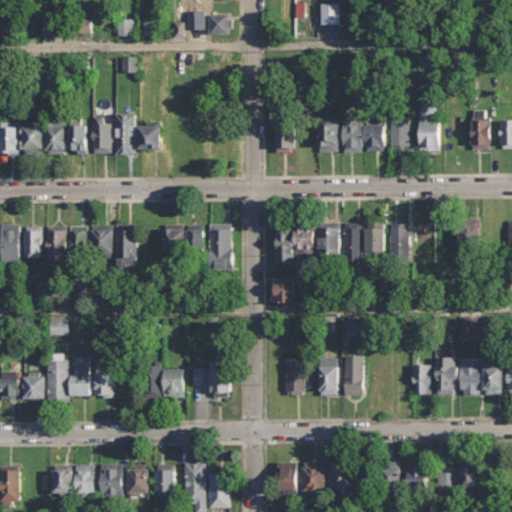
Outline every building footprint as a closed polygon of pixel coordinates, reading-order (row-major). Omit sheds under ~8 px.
[(322,3),(322,23),(341,23),(341,3),(322,3)] [(186,26),(186,7),(204,7),(204,26),(186,26)] [(234,13),(211,13),(211,33),(234,33),(234,13)] [(160,14),(144,14),(144,34),(160,34),(160,14)] [(117,33),(117,16),(129,16),(130,33),(117,33)] [(73,30),(73,17),(90,17),(90,30),(73,30)] [(44,31),(54,31),(54,19),(44,19),(44,31)] [(172,35),(172,20),(181,20),(182,34),(172,35)] [(124,70),(138,70),(138,56),(124,56),(124,70)] [(360,57),(349,57),(349,74),(361,73),(360,57)] [(421,150),(442,150),(442,120),(437,120),(437,100),(421,100),(421,150)] [(472,149),(494,149),(494,119),(483,119),(483,110),(472,110),(472,149)] [(117,112),(117,153),(137,153),(137,112),(117,112)] [(95,152),(113,152),(113,116),(95,116),(95,152)] [(411,145),(411,116),(392,116),(392,145),(411,145)] [(319,151),(341,151),(341,118),(319,118),(319,151)] [(511,148),(511,119),(501,119),(501,148),(511,148)] [(69,154),(69,120),(47,120),(47,154),(69,154)] [(163,148),(163,121),(141,121),(141,148),(163,148)] [(1,122),(1,153),(20,153),(20,122),(1,122)] [(45,122),(23,122),(23,153),(45,153),(45,122)] [(345,151),(387,151),(387,122),(345,122),(345,151)] [(89,124),(71,124),(71,153),(89,153),(89,124)] [(276,151),(296,151),(296,125),(276,125),(276,151)] [(460,250),(481,250),(481,219),(460,219),(460,250)] [(343,221),(321,221),(321,256),(343,256),(343,221)] [(364,221),(346,221),(346,263),(364,263),(364,221)] [(387,221),(368,221),(368,251),(387,251),(387,221)] [(212,268),(235,268),(235,222),(212,222),(212,268)] [(22,261),(22,223),(3,223),(3,261),(22,261)] [(115,223),(94,223),(94,254),(115,254),(115,223)] [(165,224),(165,250),(206,250),(206,223),(165,224)] [(90,224),(49,224),(49,260),(90,260),(90,224)] [(118,224),(118,266),(138,266),(138,224),(118,224)] [(278,261),(316,260),(316,224),(296,225),(296,226),(277,226),(278,261)] [(25,257),(45,257),(45,225),(25,225),(25,257)] [(391,251),(409,251),(409,225),(391,225),(391,251)] [(273,302),(297,302),(297,278),(273,278),(273,302)] [(460,333),(460,314),(476,315),(476,333),(460,333)] [(69,318),(51,318),(51,334),(69,334),(69,318)] [(363,318),(345,318),(345,335),(363,335),(363,318)] [(70,402),(70,352),(50,352),(50,402),(70,402)] [(345,354),(345,393),(366,393),(366,354),(345,354)] [(286,356),(287,389),(290,389),(290,394),(305,394),(304,390),(307,390),(306,355),(286,356)] [(458,393),(458,355),(437,355),(437,393),(458,393)] [(76,357),(76,375),(72,375),(73,395),(94,394),(93,374),(91,374),(90,356),(76,357)] [(321,357),(321,394),(341,394),(341,357),(321,357)] [(481,394),(481,357),(461,357),(461,394),(481,394)] [(505,393),(505,359),(484,359),(484,393),(505,393)] [(233,394),(233,361),(212,361),(212,394),(233,394)] [(163,397),(163,363),(146,363),(146,397),(163,397)] [(413,364),(414,383),(416,383),(416,393),(432,393),(432,364),(413,364)] [(165,397),(186,397),(186,367),(165,367),(165,397)] [(194,385),(210,385),(210,367),(194,367),(194,385)] [(3,369),(3,399),(22,399),(22,369),(3,369)] [(47,370),(25,370),(25,398),(47,398),(47,370)] [(115,396),(115,370),(96,370),(96,396),(115,396)] [(299,460),(279,460),(279,491),(299,491),(299,460)] [(403,489),(403,460),(384,460),(384,489),(403,489)] [(325,461),(303,461),(303,495),(325,495),(325,461)] [(125,462),(102,462),(102,496),(125,496),(125,462)] [(352,462),(330,462),(330,494),(352,494),(352,462)] [(461,489),(481,489),(481,462),(461,462),(461,489)] [(177,463),(157,463),(157,495),(177,495),(177,463)] [(188,502),(196,502),(196,511),(208,511),(207,463),(187,463),(188,502)] [(1,501),(3,501),(3,504),(13,504),(13,500),(22,500),(21,470),(19,468),(19,464),(3,464),(3,469),(1,469),(1,501)] [(75,464),(55,464),(55,495),(75,495),(75,464)] [(77,496),(97,496),(97,464),(77,464),(77,496)] [(133,464),(133,469),(131,469),(131,495),(143,495),(143,492),(151,492),(151,469),(149,469),(149,464),(133,464)] [(429,464),(409,464),(409,491),(429,491),(429,464)] [(439,494),(459,494),(459,466),(439,466),(439,494)] [(232,507),(232,471),(210,471),(210,507),(232,507)]
